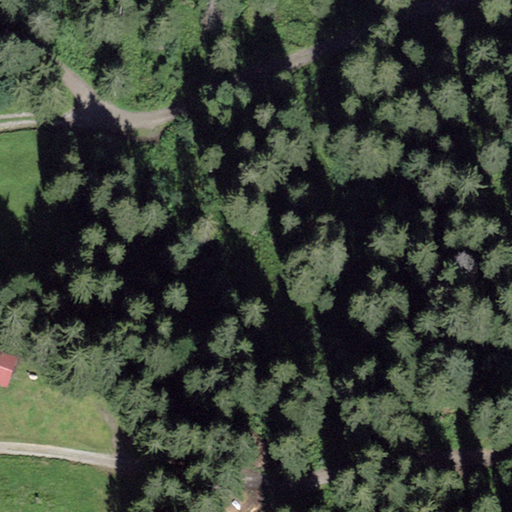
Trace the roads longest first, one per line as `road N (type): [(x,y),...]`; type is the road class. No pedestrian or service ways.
road 1 (track): [(0,447),(271,483),(304,482),(361,459),(421,464),(511,455)]
road 2 (track): [(90,106),(119,122),(189,110),(253,75),(447,0)]
